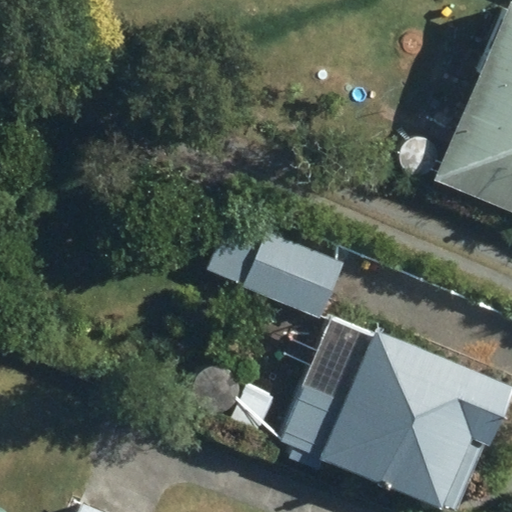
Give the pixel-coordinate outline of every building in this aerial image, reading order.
[(511,6),(495,0),(483,0),(414,178),(511,215),(511,6)] [(230,279),(227,286),(307,314),(328,254),(248,225),(246,232),(211,219),(194,267),(230,279)] [(263,432),(276,438),(270,453),(300,465),(303,459),(421,506),(423,500),(434,505),(459,442),(467,445),(491,383),(311,311),(263,432)] [(232,381),(215,422),(243,434),(261,393),(232,381)] [(38,485),(27,510),(32,511),(64,511),(70,498),(38,485)] [(101,511),(70,500),(65,511),(101,511)]
